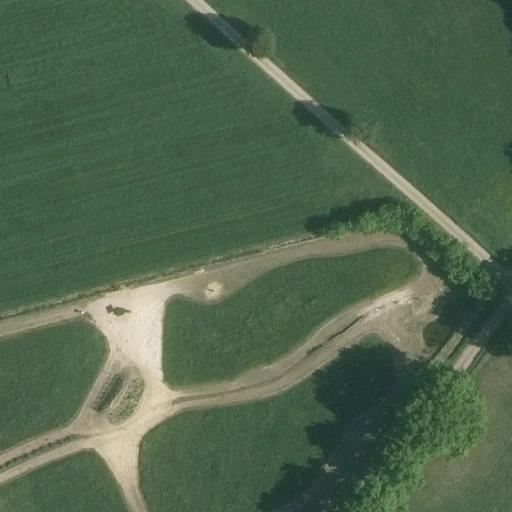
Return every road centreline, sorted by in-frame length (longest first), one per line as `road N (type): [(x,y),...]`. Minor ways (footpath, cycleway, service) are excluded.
road 1 (track): [(201,0),(511,283)]
road 2 (track): [(511,298),(421,425),(337,511)]
